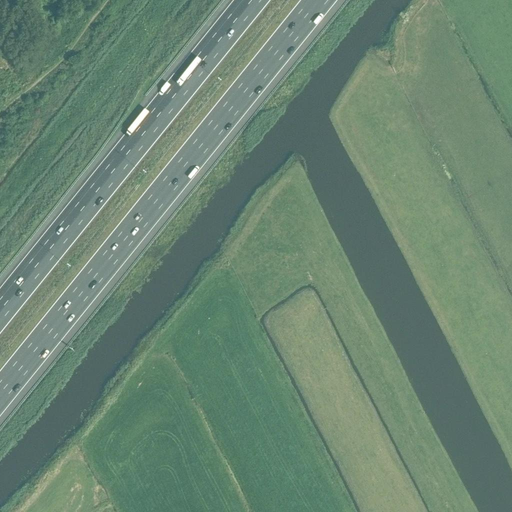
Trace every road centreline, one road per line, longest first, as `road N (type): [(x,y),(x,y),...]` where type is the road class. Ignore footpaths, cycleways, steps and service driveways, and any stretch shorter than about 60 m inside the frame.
road 1 (motorway): [(0,395),(321,0)]
road 2 (motorway): [(252,0),(0,312)]
road 3 (unknown): [(0,115),(110,0)]
